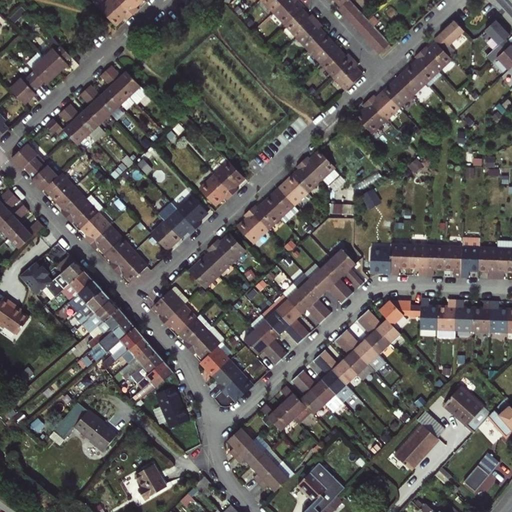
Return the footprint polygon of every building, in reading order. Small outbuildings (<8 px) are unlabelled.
[(122,23),(128,18),(111,0),(109,0),(96,12),(110,28),(119,20),(122,23)] [(131,10),(138,3),(134,0),(111,0),(128,18),(134,13),(131,10)] [(261,0),(272,12),(285,0),(261,0)] [(285,0),(272,12),(284,25),(300,10),(293,3),(295,0),(285,0)] [(337,9),(342,15),(353,5),(348,0),(347,0),(340,6),(337,9)] [(342,15),(347,20),(358,10),(353,5),(342,15)] [(284,25),(296,38),(315,20),(311,15),(307,18),(300,10),(284,25)] [(347,20),(352,26),(363,16),(358,10),(347,20)] [(352,26),(358,32),(368,22),(367,20),(363,16),(352,26)] [(296,38),(308,51),(323,36),(317,30),(321,26),(315,20),(296,38)] [(358,32),(363,37),(374,28),(368,22),(358,32)] [(437,43),(444,52),(464,34),(454,22),(434,40),(437,43)] [(511,47),(508,43),(511,40),(498,24),(487,34),(499,48),(496,51),(488,58),(494,65),(498,61),(502,58),(511,48),(511,47)] [(363,37),(368,43),(379,33),(374,28),(363,37)] [(368,43),(373,48),(384,38),(379,33),(368,43)] [(308,51),(320,65),(336,50),(323,36),(308,51)] [(373,48),(378,54),(388,44),(389,43),(384,38),(373,48)] [(438,71),(451,60),(444,52),(437,43),(429,50),(427,47),(421,52),(438,71)] [(55,77),(67,66),(64,63),(69,58),(68,57),(58,47),(53,52),(51,49),(40,60),(55,77)] [(498,61),(509,74),(511,70),(511,48),(502,58),(498,61)] [(320,65),(332,78),(352,60),(347,54),(343,58),(336,50),(320,65)] [(442,75),(438,71),(421,52),(415,57),(418,61),(411,67),(426,83),(429,87),(442,75)] [(42,84),(44,87),(55,77),(40,60),(35,55),(24,65),(31,74),(26,79),(36,90),(42,84)] [(332,78),(345,92),(361,77),(354,69),(357,66),(352,60),(332,78)] [(129,97),(140,87),(127,74),(125,72),(120,76),(109,66),(104,72),(129,97)] [(412,95),(426,83),(411,67),(398,79),(412,95)] [(119,107),(129,97),(104,72),(99,76),(109,87),(104,92),(119,107)] [(34,97),(32,94),(36,90),(26,79),(24,76),(8,91),(13,96),(24,107),(34,97)] [(398,108),(412,95),(398,79),(383,92),(398,108)] [(108,117),(119,107),(104,92),(99,96),(89,86),(83,91),(108,117)] [(97,129),(108,117),(83,91),(78,97),(88,107),(82,113),(97,129)] [(386,119),(398,108),(383,92),(376,98),(374,95),(368,100),(386,119)] [(356,117),(371,133),(386,119),(368,100),(362,105),(365,109),(356,117)] [(87,137),(97,129),(82,113),(79,116),(68,106),(63,111),(87,137)] [(78,146),(87,137),(63,111),(57,116),(68,127),(64,131),(71,139),(78,146)] [(45,127),(53,135),(60,128),(53,120),(45,127)] [(29,175),(40,164),(35,160),(38,157),(27,146),(11,161),(22,172),(25,170),(29,175)] [(300,164),(318,183),(333,169),(318,153),(309,162),(306,159),(300,164)] [(496,165),(495,156),(488,157),(489,166),(496,165)] [(238,191),(235,187),(244,178),(229,162),(215,176),(233,196),(238,191)] [(42,193),(46,190),(58,178),(48,168),(45,170),(40,164),(29,175),(35,180),(32,183),(42,193)] [(306,195),(318,183),(300,164),(295,169),(298,173),(291,179),(306,195)] [(46,190),(58,203),(74,188),(61,175),(58,178),(46,190)] [(228,201),(233,196),(215,176),(200,189),(215,205),(224,197),(228,201)] [(292,207),(306,195),(291,179),(277,191),(292,207)] [(376,187),(364,193),(371,208),(384,202),(376,187)] [(61,214),(67,219),(86,201),(74,188),(58,203),(65,211),(61,214)] [(279,219),(292,207),(277,191),(264,203),(279,219)] [(0,211),(15,198),(10,192),(0,201),(0,211)] [(75,221),(82,229),(98,214),(104,209),(92,196),(86,201),(67,219),(72,224),(75,221)] [(202,224),(199,220),(207,212),(193,197),(178,210),(196,230),(202,224)] [(0,211),(0,230),(14,217),(9,213),(20,203),(15,198),(0,211)] [(191,234),(196,230),(178,210),(171,202),(158,214),(165,222),(180,238),(188,231),(191,234)] [(266,231),(279,219),(264,203),(257,210),(255,207),(249,212),(266,231)] [(0,230),(10,240),(23,228),(19,223),(29,213),(24,207),(14,217),(0,230)] [(279,219),(285,225),(297,213),(292,207),(279,219)] [(252,244),(266,231),(249,212),(243,217),(246,221),(237,229),(252,244)] [(86,239),(91,245),(110,227),(98,214),(82,229),(89,236),(86,239)] [(10,240),(19,250),(42,226),(38,221),(27,231),(23,228),(10,240)] [(166,251),(180,238),(165,222),(151,235),(152,236),(166,251)] [(100,248),(107,255),(123,240),(110,227),(91,245),(96,251),(100,248)] [(230,266),(245,252),(230,236),(220,245),(217,242),(212,247),(230,266)] [(110,266),(115,271),(135,253),(123,240),(107,255),(113,262),(110,266)] [(398,269),(408,269),(409,246),(392,246),(391,251),(390,276),(393,276),(397,276),(398,269)] [(416,277),(425,277),(426,247),(409,246),(408,269),(417,269),(416,277)] [(218,277),(230,266),(212,247),(206,252),(209,255),(202,261),(218,277)] [(433,270),(443,271),(444,248),(426,247),(425,277),(433,278),(433,270)] [(451,279),(459,279),(461,249),(444,248),(443,271),(451,271),(451,279)] [(351,270),(357,265),(342,249),(332,259),(346,274),(351,270)] [(467,272),(478,272),(479,250),(461,249),(459,279),(467,279),(467,272)] [(382,275),(390,276),(391,251),(370,250),(369,272),(382,273),(382,275)] [(486,280),(494,281),(495,250),(479,250),(478,272),(487,272),(486,280)] [(503,273),(511,274),(511,261),(511,250),(495,250),(494,281),(503,281),(503,273)] [(124,274),(131,281),(147,266),(135,253),(115,271),(121,277),(124,274)] [(57,266),(63,272),(76,261),(70,254),(57,266)] [(341,279),(346,274),(332,259),(321,269),(335,284),(341,279)] [(56,295),(63,289),(85,270),(76,261),(63,272),(53,281),(48,285),(56,295)] [(204,289),(218,277),(202,261),(189,274),(204,289)] [(48,285),(53,281),(47,274),(49,272),(43,266),(41,267),(36,262),(21,275),(37,294),(42,290),(48,285)] [(339,288),(335,284),(321,269),(316,264),(305,274),(324,295),(330,290),(342,303),(348,298),(339,288)] [(63,289),(72,299),(94,281),(85,270),(63,289)] [(319,300),(324,295),(305,274),(294,284),(295,284),(299,289),(326,319),(332,313),(319,300)] [(359,288),(364,284),(354,274),(349,278),(359,288)] [(335,284),(339,288),(344,283),(341,279),(335,284)] [(69,302),(77,311),(102,290),(94,281),(72,299),(69,302)] [(348,298),(354,293),(344,283),(339,288),(348,298)] [(295,293),(299,289),(295,284),(290,288),(295,293)] [(51,300),(56,295),(48,285),(42,290),(51,300)] [(161,320),(166,325),(185,307),(191,302),(177,288),(175,288),(170,293),(155,306),(164,316),(161,320)] [(321,324),(326,319),(299,289),(295,293),(290,288),(284,294),(303,314),(308,310),(321,324)] [(81,324),(82,324),(110,299),(102,290),(77,311),(73,314),(81,324)] [(298,319),(303,314),(284,294),(273,304),(305,338),(311,333),(298,319)] [(233,308),(240,301),(236,296),(228,302),(233,308)] [(23,328),(30,318),(21,312),(16,308),(17,306),(4,297),(0,302),(0,324),(4,328),(5,326),(17,334),(21,327),(23,328)] [(90,332),(119,308),(110,299),(82,324),(90,332)] [(420,331),(437,331),(438,309),(428,309),(429,300),(421,300),(421,305),(421,317),(420,331)] [(454,340),(454,332),(456,302),(448,301),(448,309),(438,309),(437,331),(436,340),(454,340)] [(405,316),(410,317),(411,305),(411,303),(389,302),(379,311),(387,320),(393,327),(405,316)] [(454,332),(471,333),(473,311),(464,310),(464,302),(456,302),(454,332)] [(471,333),(490,334),(491,303),(483,303),(483,311),(473,311),(471,333)] [(490,334),(507,334),(509,312),(499,311),(499,304),(491,303),(490,334)] [(299,344),(305,338),(273,304),(263,314),(267,319),(281,334),(286,330),(299,344)] [(410,317),(421,317),(421,305),(411,305),(410,317)] [(182,335),(197,320),(185,307),(166,325),(171,331),(175,328),(182,335)] [(98,342),(127,318),(119,308),(90,332),(94,337),(88,342),(92,347),(98,342)] [(373,327),(379,322),(368,311),(363,316),(373,327)] [(189,351),(208,333),(213,328),(202,316),(197,320),(182,335),(188,342),(185,346),(189,351)] [(367,332),(373,327),(363,316),(357,321),(367,332)] [(111,348),(111,347),(135,327),(127,318),(98,342),(106,352),(107,351),(111,348)] [(277,339),(281,334),(267,319),(256,329),(271,344),(274,348),(284,358),(290,352),(280,342),(277,339)] [(391,345),(402,335),(393,327),(387,320),(382,326),(376,330),(391,345)] [(373,327),(376,330),(382,326),(379,322),(373,327)] [(106,367),(118,358),(143,337),(135,327),(111,347),(111,348),(107,351),(110,354),(102,362),(106,367)] [(367,332),(371,336),(376,330),(373,327),(367,332)] [(205,360),(217,348),(220,345),(225,341),(213,328),(208,333),(189,351),(195,357),(199,353),(205,360)] [(274,348),(271,344),(256,329),(245,339),(260,355),(266,349),(269,353),(278,363),(279,362),(284,358),(274,348)] [(379,356),(391,345),(376,330),(371,336),(365,341),(379,356)] [(385,362),(379,356),(365,341),(360,346),(346,331),(341,336),(351,347),(354,351),(368,366),(374,372),(375,373),(386,363),(385,362)] [(358,375),(368,366),(354,351),(351,347),(341,336),(335,342),(345,352),(348,356),(343,360),(358,375)] [(132,360),(136,357),(150,345),(143,337),(118,358),(125,366),(132,360)] [(129,376),(136,370),(157,353),(150,345),(136,357),(132,360),(135,364),(125,372),(129,376)] [(202,363),(214,376),(230,361),(217,348),(205,360),(202,363)] [(329,367),(335,362),(325,351),(319,356),(329,367)] [(137,385),(144,379),(164,362),(157,353),(136,370),(140,375),(133,381),(137,385)] [(323,373),(329,367),(319,356),(313,362),(323,373)] [(347,386),(358,375),(343,360),(338,365),(332,370),(347,386)] [(217,386),(222,392),(242,374),(230,361),(214,376),(221,383),(217,386)] [(144,379),(148,385),(168,367),(164,362),(144,379)] [(329,367),(332,370),(338,365),(335,362),(329,367)] [(358,375),(363,381),(374,372),(368,366),(358,375)] [(137,395),(142,399),(173,373),(168,367),(148,385),(137,395)] [(323,373),(326,376),(332,370),(329,367),(323,373)] [(343,403),(353,393),(347,386),(332,370),(326,376),(322,380),(336,395),(343,403)] [(325,406),(336,395),(322,380),(316,385),(303,371),(297,377),(307,387),(310,391),(325,406)] [(231,394),(238,402),(254,387),(242,374),(222,392),(228,397),(231,394)] [(302,393),(307,387),(297,377),(292,382),(302,393)] [(171,428),(189,420),(175,386),(157,393),(162,407),(168,421),(171,428)] [(299,425),(312,413),(300,400),(287,386),(281,392),(287,399),(281,405),(294,419),(299,425)] [(305,396),(310,391),(307,387),(302,393),(305,396)] [(453,419),(472,436),(489,418),(491,416),(460,388),(443,407),(455,417),(453,419)] [(314,415),(325,406),(310,391),(305,396),(300,400),(312,413),(314,415)] [(87,439),(105,453),(119,435),(108,426),(109,425),(79,401),(56,430),(63,436),(72,424),(88,437),(87,439)] [(506,437),(511,431),(511,410),(504,401),(491,416),(489,418),(506,437)] [(281,431),(294,419),(281,405),(274,412),(267,405),(262,410),(273,422),(281,431)] [(162,407),(155,409),(161,423),(168,421),(162,407)] [(419,421),(423,426),(438,439),(446,431),(427,413),(419,421)] [(423,458),(434,447),(433,446),(438,440),(423,426),(395,456),(410,470),(422,457),(423,458)] [(229,453),(235,458),(254,440),(242,428),(227,441),(234,448),(229,453)] [(245,460),(251,467),(266,453),(254,440),(235,458),(240,464),(245,460)] [(277,465),(283,460),(271,448),(266,453),(277,465)] [(253,477),(258,483),(277,465),(266,453),(251,467),(257,473),(253,477)] [(492,477),(503,463),(491,454),(480,467),(492,477)] [(268,485),(275,492),(296,473),(283,460),(277,465),(258,483),(263,489),(268,485)] [(335,498),(327,489),(339,476),(326,463),(324,465),(321,462),(297,485),(322,511),(323,510),(328,505),(335,498)] [(138,489),(144,499),(166,487),(153,464),(136,473),(143,486),(138,489)] [(480,467),(467,484),(478,493),(492,477),(480,467)] [(444,484),(448,479),(440,471),(436,476),(444,484)] [(210,500),(214,496),(210,492),(214,487),(206,478),(200,484),(210,494),(207,497),(210,500)] [(439,489),(443,485),(435,479),(432,482),(439,489)] [(207,497),(210,494),(200,484),(197,486),(207,497)] [(328,505),(334,510),(340,504),(335,498),(328,505)] [(414,511),(421,511),(422,511),(420,510),(412,502),(408,506),(414,511)] [(457,511),(448,503),(440,511),(436,511),(427,503),(420,510),(422,511),(457,511)]
